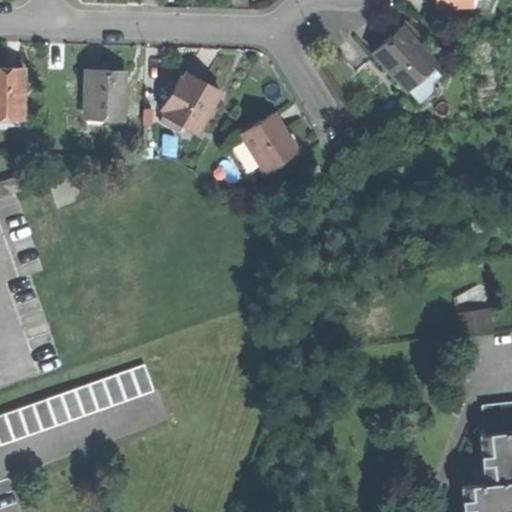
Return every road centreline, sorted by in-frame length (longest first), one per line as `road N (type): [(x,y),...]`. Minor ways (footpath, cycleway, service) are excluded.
road 1 (residential): [(46,22),(271,28)]
road 2 (residential): [(271,28),(348,149)]
